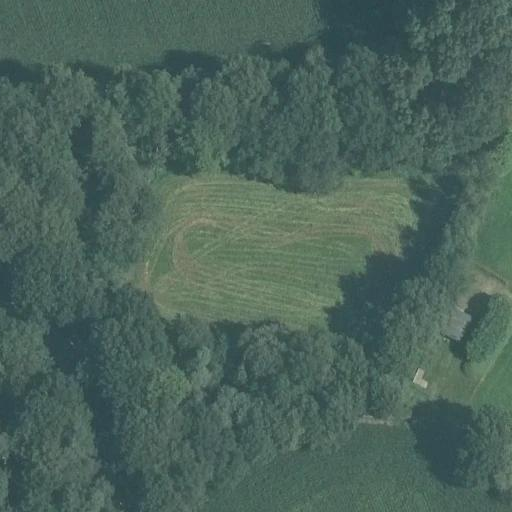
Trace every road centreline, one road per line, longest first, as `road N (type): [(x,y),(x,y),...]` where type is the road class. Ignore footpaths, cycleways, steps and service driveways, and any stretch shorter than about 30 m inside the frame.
road 1 (track): [(79,343),(265,395),(451,422),(511,469)]
road 2 (tertiary): [(118,511),(85,429),(0,320)]
